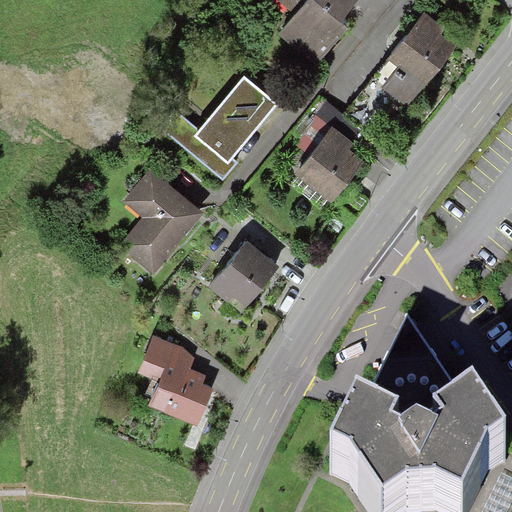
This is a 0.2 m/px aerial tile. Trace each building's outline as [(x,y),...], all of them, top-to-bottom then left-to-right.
[(282,26),(316,55),(349,16),(343,11),(350,0),(280,0),(294,12),(282,26)] [(365,88),(400,115),(457,47),(442,34),(448,27),(424,8),(386,55),(389,57),(365,88)] [(161,124),(223,175),(237,158),(229,151),(232,147),(275,95),(243,69),(199,124),(176,105),(161,124)] [(318,118),(330,128),(334,125),(354,142),(362,133),(330,105),(318,118)] [(128,133),(143,146),(151,137),(136,124),(128,133)] [(297,169),(332,198),(364,159),(351,148),(355,142),(354,142),(334,125),(330,128),(297,169)] [(120,238),(153,265),(184,226),(203,203),(152,162),(122,198),(140,213),(120,238)] [(246,228),(207,280),(225,293),(241,306),(280,254),(246,228)] [(425,348),(408,322),(367,404),(415,425),(459,397),(425,348)] [(195,353),(184,342),(154,328),(139,364),(157,372),(146,397),(198,419),(214,380),(204,376),(207,368),(191,362),(195,353)] [(402,511),(406,509),(432,506),(443,511),(463,511),(483,471),(503,457),(471,411),(433,437),(442,449),(431,455),(413,446),(401,456),(388,450),(395,437),(355,417),(330,472),(351,481),(373,511),(402,511)] [(509,511),(511,506),(511,473),(504,470),(485,511),(509,511)]
